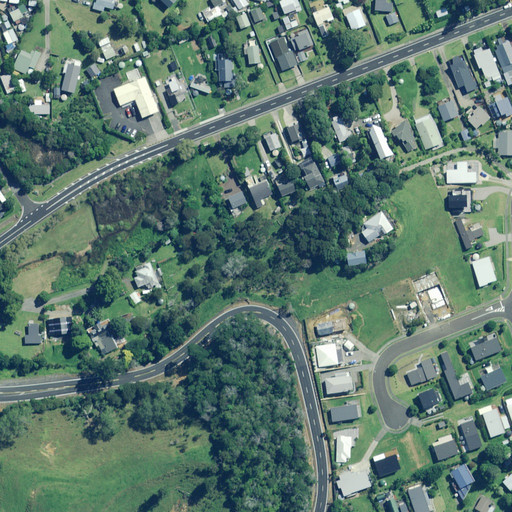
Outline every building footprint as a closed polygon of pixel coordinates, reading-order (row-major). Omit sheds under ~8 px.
[(114,0),(97,0),(96,3),(95,3),(93,9),(104,12),(105,7),(112,9),(114,0)] [(177,0),(160,0),(170,8),(177,0)] [(224,3),(222,0),(210,0),(216,8),(212,10),(211,8),(203,12),(209,23),(223,15),(220,11),(228,7),(225,2),(224,3)] [(249,4),(246,0),(233,0),(240,10),(249,4)] [(302,10),(298,0),(286,0),(280,2),(285,14),(291,12),(292,14),(302,10)] [(387,3),(387,0),(375,0),(375,11),(393,12),(394,3),(387,3)] [(7,8),(14,19),(23,14),(16,2),(7,8)] [(265,19),(260,7),(251,11),(255,23),(265,19)] [(323,10),(322,7),(316,9),(318,12),(314,14),(319,26),(325,24),(324,22),(334,18),(330,7),(323,10)] [(449,14),(447,9),(437,12),(439,18),(449,14)] [(366,25),(360,10),(346,15),(353,31),(366,25)] [(251,25),(247,13),(237,17),(242,29),(251,25)] [(398,23),(394,13),(386,16),(390,26),(398,23)] [(295,27),(292,19),(285,22),(288,30),(295,27)] [(19,40),(13,29),(4,34),(10,45),(19,40)] [(314,45),(308,30),(299,33),(300,36),(291,39),(296,52),(314,45)] [(218,46),(213,35),(208,38),(212,48),(218,46)] [(289,50),(284,38),(271,43),(282,71),(296,66),(289,50)] [(511,47),(510,41),(497,47),(498,50),(496,51),(509,85),(511,84),(511,47)] [(250,47),(250,44),(244,45),(246,55),(248,54),(250,65),(261,63),(258,46),(250,47)] [(35,48),(33,53),(21,48),(13,67),(25,72),(28,65),(35,68),(42,51),(35,48)] [(117,56),(113,48),(104,52),(107,60),(117,56)] [(482,68),(487,79),(488,78),(489,81),(494,79),(494,81),(502,78),(490,49),(484,52),(482,48),(473,52),(480,69),(482,68)] [(307,60),(304,51),(298,54),(301,62),(307,60)] [(477,89),(462,55),(452,59),(455,65),(450,66),(460,88),(465,86),(468,93),(477,89)] [(82,63),(68,60),(62,88),(76,91),(82,63)] [(232,60),(215,61),(216,71),(219,71),(220,82),(233,81),(232,60)] [(10,70),(0,74),(0,75),(7,93),(18,89),(10,70)] [(159,114),(145,78),(114,90),(121,108),(135,103),(142,121),(159,114)] [(503,100),(501,94),(494,96),(497,102),(489,106),(492,114),(494,119),(506,114),(507,117),(511,114),(511,107),(508,98),(503,100)] [(459,116),(453,101),(438,107),(444,122),(459,116)] [(491,118),(480,106),(473,112),(475,115),(469,120),(477,129),(482,124),(483,125),(491,118)] [(443,143),(431,115),(415,122),(426,150),(443,143)] [(347,132),(342,117),(332,121),(341,143),(353,138),(351,131),(347,132)] [(399,141),(402,140),(408,152),(420,146),(408,122),(396,127),(397,130),(392,132),(395,137),(397,136),(399,141)] [(293,143),(300,140),(304,149),(311,146),(305,131),(302,132),(299,124),(288,129),(293,143)] [(375,125),(371,126),(370,133),(382,160),(392,155),(387,143),(389,142),(387,137),(385,138),(380,128),(375,125)] [(472,139),(468,130),(461,133),(465,141),(472,139)] [(511,132),(499,132),(498,155),(511,155),(511,132)] [(272,136),(271,133),(265,136),(271,151),(281,147),(276,134),(272,136)] [(340,164),(336,155),(328,158),(332,167),(340,164)] [(317,167),(312,158),(300,164),(300,165),(302,170),(304,169),(307,175),(303,177),(309,191),(323,184),(315,168),(317,167)] [(468,173),(468,162),(458,163),(458,170),(447,171),(448,184),(477,183),(477,173),(468,173)] [(351,187),(346,173),(334,177),(338,191),(351,187)] [(246,180),(250,189),(258,208),(264,206),(261,199),(272,195),(267,181),(256,186),(252,177),(246,180)] [(298,191),(293,180),(278,186),(283,197),(298,191)] [(247,203),(242,192),(229,198),(233,209),(247,203)] [(397,227),(386,210),(365,224),(368,229),(363,233),(369,243),(381,235),(382,237),(397,227)] [(367,264),(365,252),(348,254),(350,267),(367,264)] [(139,288),(142,286),(143,288),(148,287),(147,285),(158,281),(151,263),(145,265),(146,268),(137,272),(139,277),(135,279),(139,288)] [(142,301),(136,292),(130,296),(136,305),(142,301)] [(119,349),(107,320),(88,329),(95,346),(99,344),(104,355),(119,349)] [(34,324),(34,325),(29,325),(29,335),(38,335),(38,324),(34,324)] [(502,351),(495,334),(487,337),(489,341),(471,349),(476,361),(502,351)] [(467,375),(458,378),(447,352),(441,355),(447,371),(445,372),(456,400),(473,393),(471,390),(473,389),(467,375)] [(437,377),(431,359),(421,362),(423,368),(408,374),(412,386),(437,377)] [(500,369),(481,378),(488,391),(507,382),(500,369)] [(352,391),(350,374),(337,376),(337,378),(326,379),(328,394),(352,391)] [(439,404),(433,389),(418,396),(424,410),(439,404)] [(493,411),(491,406),(479,410),(481,416),(483,415),(491,438),(505,433),(497,409),(493,411)] [(511,427),(507,416),(502,418),(506,429),(511,427)] [(482,447),(473,420),(461,425),(470,451),(482,447)] [(352,437),(338,437),(337,462),(347,463),(347,458),(351,458),(352,437)] [(458,454),(453,437),(439,442),(433,444),(439,461),(458,454)] [(474,482),(464,464),(451,471),(457,481),(452,484),(457,492),(458,491),(463,501),(471,488),(469,485),(474,482)] [(373,479),(369,468),(352,474),(351,472),(344,474),(340,476),(342,481),(337,482),(339,489),(341,488),(345,499),(358,494),(357,492),(373,486),(371,479),(373,479)] [(386,493),(376,497),(378,502),(388,498),(386,493)] [(486,498),(479,494),(472,507),(480,511),(493,511),(496,507),(485,501),(486,498)] [(399,511),(394,499),(387,502),(390,511),(399,511)]
